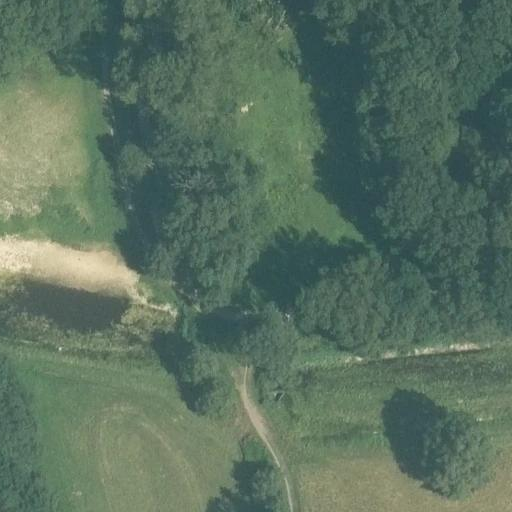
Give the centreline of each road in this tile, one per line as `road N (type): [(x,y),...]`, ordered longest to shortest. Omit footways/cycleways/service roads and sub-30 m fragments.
road 1 (track): [(111,0),(104,86),(140,229),(152,258),(221,334)]
road 2 (track): [(511,295),(221,334)]
road 3 (track): [(221,334),(274,443),(290,511)]
